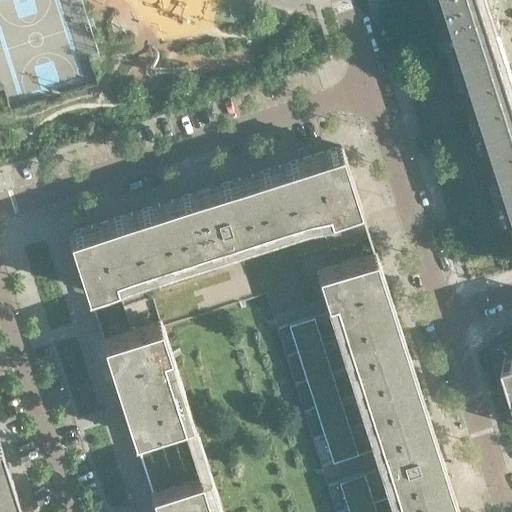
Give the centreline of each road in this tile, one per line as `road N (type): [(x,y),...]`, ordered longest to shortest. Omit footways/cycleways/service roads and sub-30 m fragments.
road 1 (residential): [(374,90),(0,209)]
road 2 (residential): [(447,314),(374,90)]
road 3 (residential): [(72,511),(0,290)]
road 4 (residential): [(508,511),(447,314)]
